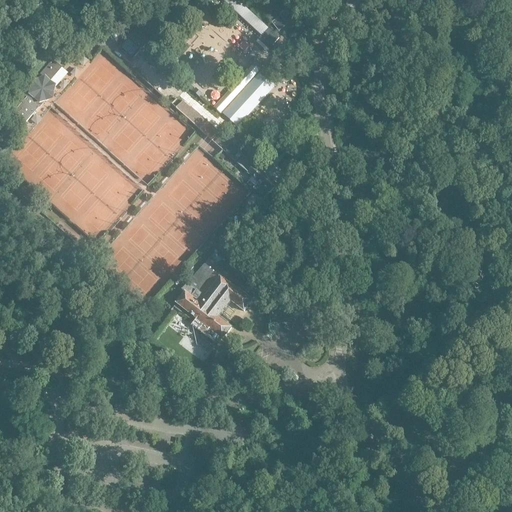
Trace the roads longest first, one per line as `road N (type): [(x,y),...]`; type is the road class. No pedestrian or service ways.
road 1 (unclassified): [(363,0),(328,43),(318,89),(347,295),(331,373)]
road 2 (unclassified): [(61,375),(235,398),(331,373)]
road 3 (unclassified): [(427,511),(331,373)]
